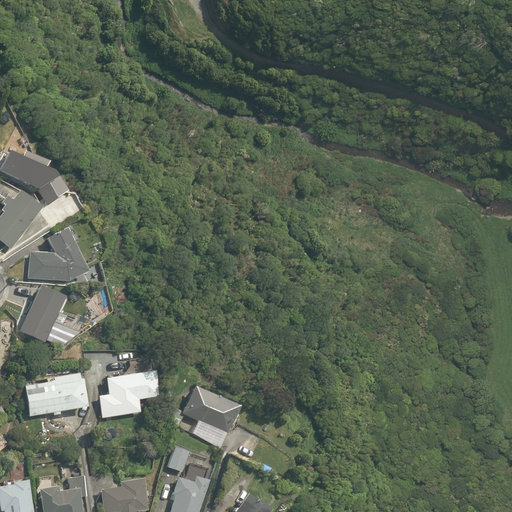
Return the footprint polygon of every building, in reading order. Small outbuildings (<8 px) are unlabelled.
[(0,243),(10,251),(42,209),(18,193),(11,202),(6,198),(1,204),(4,207),(0,212),(3,214),(0,217),(0,243)] [(53,255),(29,253),(27,279),(68,282),(88,272),(66,230),(46,240),(53,255)] [(65,298),(40,287),(20,332),(45,343),(65,298)] [(108,395),(98,397),(101,419),(140,413),(138,400),(159,397),(155,371),(105,379),(108,395)] [(46,383),(24,387),(29,418),(52,414),(52,416),(59,415),(59,413),(87,408),(82,380),(80,380),(79,375),(45,380),(46,383)] [(197,421),(191,435),(220,448),(238,405),(193,385),(181,412),(180,413),(183,415),(197,421)] [(165,421),(178,426),(183,415),(180,413),(181,412),(171,407),(165,421)] [(167,468),(182,473),(189,452),(175,447),(167,468)] [(85,497),(82,477),(67,479),(71,500),(85,497)] [(170,500),(173,500),(169,511),(198,511),(208,481),(195,477),(193,482),(177,478),(170,500)] [(120,487),(100,491),(102,511),(140,511),(148,511),(143,479),(119,483),(120,487)] [(33,511),(28,481),(12,483),(13,485),(0,487),(0,511),(2,511),(3,511),(33,511)] [(81,511),(78,489),(58,492),(57,487),(39,490),(42,511),(81,511)] [(263,511),(266,508),(242,492),(228,511),(263,511)]
